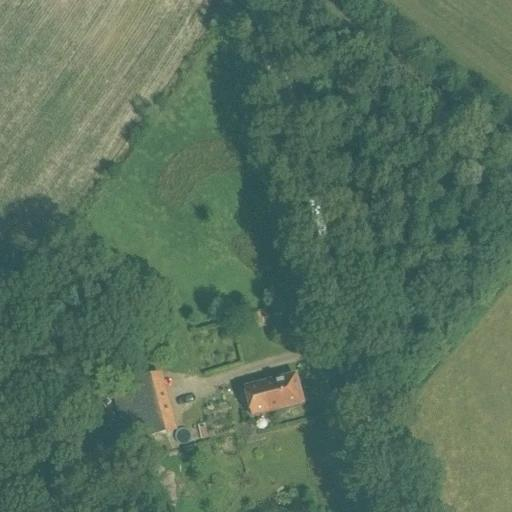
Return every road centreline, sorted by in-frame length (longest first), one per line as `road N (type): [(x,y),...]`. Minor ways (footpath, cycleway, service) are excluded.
road 1 (unclassified): [(399,511),(253,0)]
road 2 (track): [(321,0),(511,147)]
